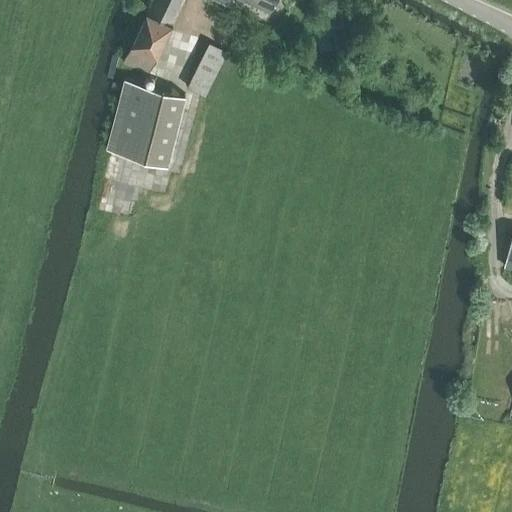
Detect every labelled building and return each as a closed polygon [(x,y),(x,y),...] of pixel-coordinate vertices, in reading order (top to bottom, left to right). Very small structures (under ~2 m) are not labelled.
[(152,0),(147,10),(173,22),(183,0),(152,0)] [(221,0),(231,5),(232,0),(244,0),(270,11),(275,0),(221,0)] [(173,22),(147,10),(124,60),(149,72),(173,22)] [(228,51),(210,42),(188,86),(205,95),(228,51)] [(107,147),(167,163),(185,93),(125,78),(107,147)] [(511,153),(504,176),(508,178),(500,203),(511,207),(511,153)] [(511,273),(511,234),(503,272),(511,273)]
